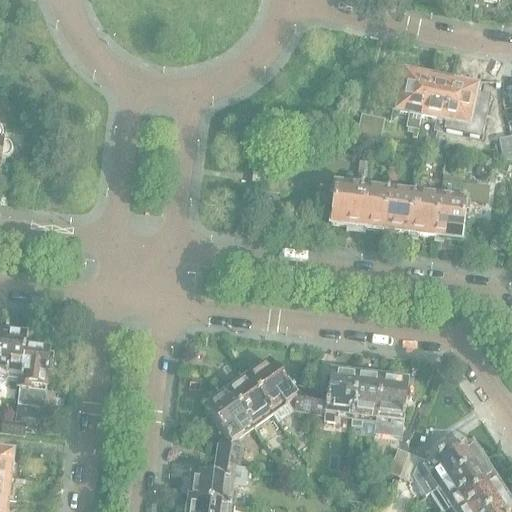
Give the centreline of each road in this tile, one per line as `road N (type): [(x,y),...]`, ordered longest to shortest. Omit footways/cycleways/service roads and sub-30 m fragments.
road 1 (residential): [(486,298),(456,285),(171,249)]
road 2 (residential): [(165,309),(455,340)]
road 3 (residential): [(292,3),(511,48)]
road 4 (residential): [(104,301),(80,511)]
road 5 (residential): [(138,511),(165,309)]
road 6 (residential): [(134,88),(111,243)]
road 7 (residential): [(171,249),(190,95)]
road 8 (residential): [(190,95),(249,65),(292,3)]
